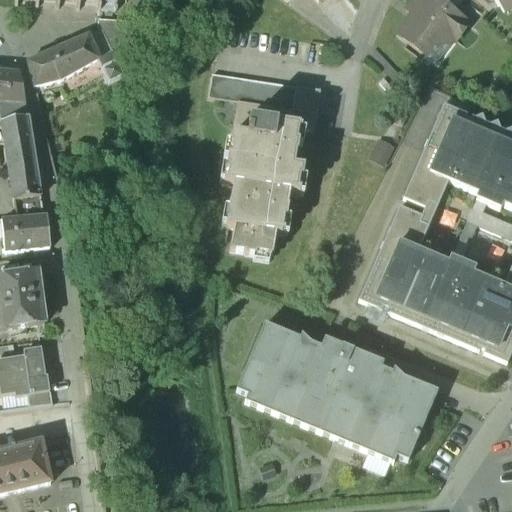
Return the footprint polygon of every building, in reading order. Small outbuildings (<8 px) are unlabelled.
[(14,0),(14,11),(18,11),(18,5),(34,6),(34,12),(39,12),(39,6),(54,7),(54,14),(59,14),(59,7),(75,8),(75,15),(79,15),(80,9),(97,10),(97,16),(114,17),(114,15),(117,14),(115,9),(121,4),(126,7),(127,4),(122,1),(122,0),(14,0)] [(454,16),(433,0),(417,0),(410,10),(416,15),(398,39),(423,58),(431,47),(443,46),(448,39),(455,43),(468,26),(454,16)] [(458,0),(433,0),(454,16),(463,3),(462,3),(458,0)] [(96,27),(97,36),(99,35),(109,55),(134,37),(127,26),(96,27)] [(97,36),(27,67),(33,88),(60,84),(99,62),(109,55),(99,35),(97,36)] [(113,58),(100,66),(105,79),(103,80),(107,89),(123,81),(113,58)] [(0,107),(25,111),(19,77),(0,75),(0,107)] [(320,94),(212,76),(208,99),(238,104),(237,105),(301,115),(316,117),(320,94)] [(301,115),(237,105),(232,138),(231,138),(229,148),(232,149),(230,161),(228,160),(226,172),(228,172),(226,184),(224,183),(223,186),(233,187),(289,197),(299,198),(299,196),(297,195),(299,183),(301,184),(303,173),(293,171),(295,158),(296,158),(298,147),(296,147),(298,135),(300,136),(300,133),(298,133),(301,115)] [(0,107),(0,127),(6,164),(33,159),(25,111),(0,107)] [(484,355),(483,358),(506,368),(511,355),(511,132),(505,136),(500,134),(497,126),(489,129),(485,127),(482,119),(475,122),(471,121),(470,124),(466,122),(467,119),(443,109),(402,203),(424,212),(421,220),(399,211),(358,304),(382,314),(383,312),(388,313),(386,316),(478,356),(480,353),(484,355)] [(33,159),(6,164),(16,224),(43,222),(33,159)] [(289,197),(233,187),(231,202),(230,202),(228,213),(231,213),(229,225),(226,224),(226,227),(228,227),(228,229),(234,230),(276,236),(281,237),(281,236),(284,236),(284,234),(282,233),(284,222),(286,222),(288,211),(287,211),(289,197)] [(16,224),(1,225),(3,242),(4,258),(50,253),(46,222),(43,222),(16,224)] [(276,236),(234,230),(230,253),(245,255),(245,256),(256,258),(256,256),(268,258),(268,260),(270,260),(270,258),(272,258),(276,236)] [(37,276),(0,281),(0,335),(44,329),(37,276)] [(245,404),(394,467),(397,460),(409,465),(438,396),(382,372),(384,367),(324,341),(320,350),(265,327),(237,392),(248,397),(245,404)] [(23,361),(0,364),(0,399),(28,395),(29,399),(48,396),(46,381),(44,381),(40,353),(23,356),(23,361)] [(0,456),(0,460),(9,497),(49,488),(41,447),(0,456)] [(0,460),(0,499),(9,497),(0,460)]
